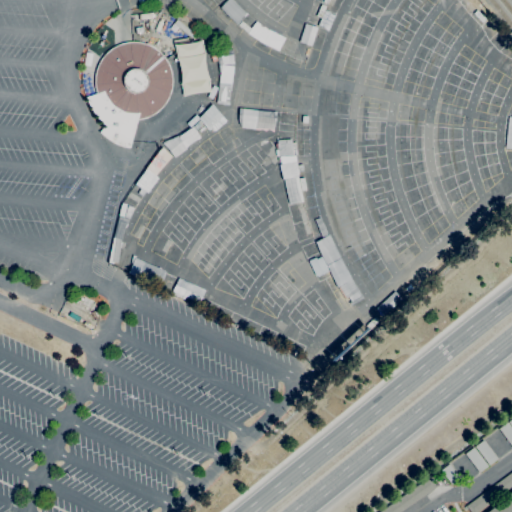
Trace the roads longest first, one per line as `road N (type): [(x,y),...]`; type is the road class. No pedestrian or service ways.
road 1 (trunk): [(511,298),(249,511)]
road 2 (trunk): [(298,511),(511,337)]
